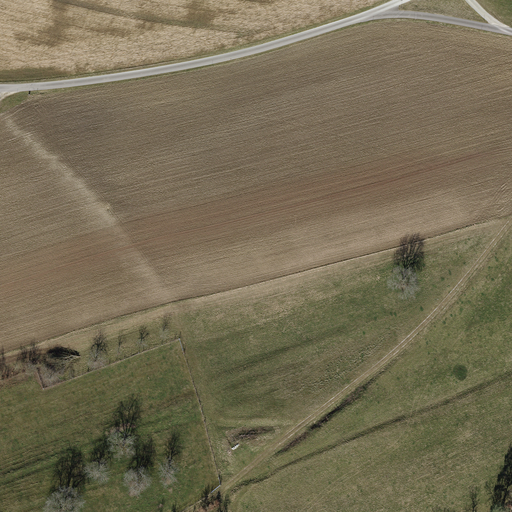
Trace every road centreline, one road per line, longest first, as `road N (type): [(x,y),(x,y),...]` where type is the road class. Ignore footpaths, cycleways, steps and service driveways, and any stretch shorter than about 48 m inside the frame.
road 1 (track): [(511,219),(410,336),(185,511)]
road 2 (residential): [(0,88),(195,63),(371,14)]
road 3 (track): [(371,14),(511,32)]
